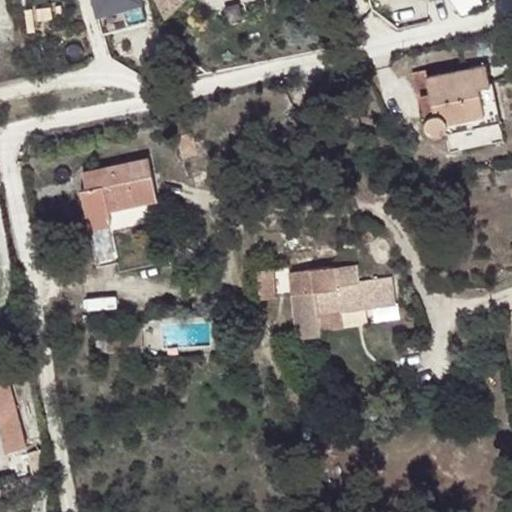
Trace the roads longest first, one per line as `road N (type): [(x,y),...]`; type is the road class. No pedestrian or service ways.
road 1 (residential): [(72,511),(1,133)]
road 2 (residential): [(511,9),(192,90)]
road 3 (residential): [(192,90),(1,133)]
road 4 (residential): [(192,90),(110,79),(0,95)]
